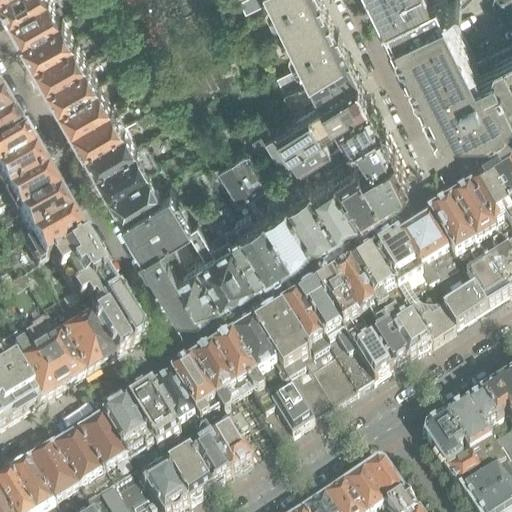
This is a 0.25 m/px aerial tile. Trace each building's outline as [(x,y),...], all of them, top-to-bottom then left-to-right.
[(0,0),(0,1),(10,19),(42,0),(0,0)] [(51,0),(42,0),(10,19),(18,32),(17,32),(22,41),(23,40),(62,17),(51,0)] [(327,11),(321,0),(239,0),(245,12),(265,3),(281,34),(327,11)] [(375,0),(383,16),(414,0),(375,0)] [(511,0),(414,0),(383,16),(398,47),(405,60),(411,74),(418,88),(432,116),(449,151),(455,152),(490,130),(511,115),(511,0)] [(308,81),(349,55),(327,11),(281,34),(297,66),(305,81),(305,82),(308,81)] [(35,62),(75,39),(63,17),(62,17),(23,40),(35,62)] [(127,37),(123,29),(114,34),(119,42),(127,37)] [(47,83),(87,60),(75,39),(35,62),(47,83)] [(132,63),(127,55),(121,58),(126,66),(132,63)] [(296,115),(360,77),(349,55),(308,81),(305,82),(305,81),(297,66),(276,76),(296,115)] [(59,105),(99,82),(87,60),(47,83),(59,105)] [(322,128),(334,120),(370,97),(360,77),(296,115),(277,127),(301,165),(317,155),(322,151),(331,145),(322,128)] [(71,126),(111,103),(99,82),(59,105),(71,126)] [(390,139),(381,120),(370,97),(334,120),(347,139),(352,149),(354,151),(359,147),(364,154),(364,155),(390,139)] [(0,124),(12,118),(1,98),(0,98),(0,124)] [(85,149),(124,126),(111,103),(71,126),(85,149)] [(182,120),(176,109),(164,116),(170,126),(182,120)] [(0,153),(24,140),(12,118),(0,124),(0,153)] [(96,170),(137,148),(124,126),(85,149),(96,170)] [(289,175),(279,181),(315,239),(338,225),(301,165),(277,127),(254,141),(262,153),(271,146),(289,175)] [(382,197),(357,156),(347,163),(342,155),(352,149),(347,139),(342,138),(331,145),(322,151),(334,169),(360,211),(382,197)] [(408,175),(390,139),(364,155),(364,154),(359,158),(358,156),(357,156),(382,197),(406,183),(408,175)] [(0,174),(33,156),(24,140),(0,153),(0,174)] [(279,181),(278,180),(268,187),(251,159),(262,153),(254,141),(230,156),(232,159),(291,254),(315,239),(279,181)] [(145,143),(137,148),(96,170),(109,193),(149,170),(158,165),(145,143)] [(214,158),(209,149),(202,153),(207,162),(214,158)] [(360,211),(334,169),(327,174),(318,159),(319,158),(317,155),(301,165),(338,225),(360,211)] [(0,204),(46,179),(33,156),(0,174),(0,187),(4,196),(0,195),(0,204)] [(291,254),(232,159),(219,168),(246,210),(236,216),(234,217),(266,269),(291,254)] [(122,216),(162,192),(149,170),(109,193),(122,216)] [(511,173),(492,186),(511,218),(511,173)] [(18,222),(58,200),(46,179),(0,204),(0,215),(11,209),(18,222)] [(511,235),(511,218),(492,186),(471,198),(499,244),(511,235)] [(188,225),(197,219),(204,215),(203,214),(210,209),(184,202),(181,204),(170,187),(162,192),(122,216),(125,220),(144,252),(162,241),(171,235),(188,225)] [(480,259),(481,258),(492,251),(500,263),(489,270),(487,271),(508,305),(511,302),(511,265),(499,244),(471,198),(451,211),(478,255),(480,259)] [(30,244),(70,221),(58,200),(18,222),(30,244)] [(266,269),(234,217),(236,216),(226,200),(215,207),(222,220),(226,227),(229,232),(257,276),(266,269)] [(478,255),(451,211),(430,224),(457,268),(478,255)] [(240,286),(213,243),(210,238),(197,219),(188,225),(205,252),(197,257),(222,297),(240,286)] [(50,262),(82,243),(70,221),(30,244),(25,247),(38,269),(50,262)] [(475,298),(457,268),(430,224),(398,243),(429,295),(442,314),(444,317),(475,298)] [(257,276),(229,232),(213,243),(240,286),(257,276)] [(222,297),(197,257),(188,262),(171,235),(162,241),(169,253),(203,309),(222,297)] [(511,235),(499,244),(511,265),(511,235)] [(203,309),(169,253),(162,241),(144,252),(184,316),(186,319),(203,309)] [(106,281),(82,243),(50,262),(77,305),(85,300),(89,307),(92,305),(100,316),(120,303),(116,297),(115,297),(105,281),(106,281)] [(429,295),(398,243),(375,258),(411,317),(419,312),(414,303),(420,299),(421,301),(429,295)] [(508,305),(487,271),(489,270),(481,258),(480,259),(478,255),(457,268),(475,298),(488,318),(508,305)] [(411,317),(375,258),(352,273),(390,335),(413,320),(411,317)] [(352,273),(334,284),(366,338),(372,347),(390,335),(352,273)] [(366,338),(334,284),(315,296),(349,349),(366,338)] [(349,349),(315,296),(298,306),(299,306),(333,360),(359,400),(375,390),(349,349)] [(475,298),(444,317),(456,338),(488,318),(475,298)] [(142,339),(120,303),(100,316),(89,323),(114,364),(139,349),(142,339)] [(316,370),(333,360),(299,306),(282,316),(281,317),(316,370)] [(419,328),(434,352),(456,338),(444,317),(441,318),(439,314),(435,315),(430,315),(424,315),(419,312),(411,317),(413,320),(414,321),(415,321),(419,328)] [(99,374),(64,318),(61,314),(47,323),(46,324),(83,383),(83,384),(99,374)] [(114,364),(89,323),(84,316),(70,325),(65,317),(64,318),(99,374),(114,364)] [(316,370),(281,317),(255,333),(289,387),(316,370)] [(83,383),(46,324),(47,323),(45,320),(29,330),(31,335),(68,393),(83,383)] [(434,352),(419,328),(415,321),(414,321),(413,320),(390,335),(410,368),(417,363),(417,362),(432,353),(433,353),(434,352)] [(289,387),(255,333),(233,346),(255,382),(272,410),(294,396),(289,387)] [(68,393),(31,335),(24,340),(35,357),(27,361),(26,362),(52,403),(68,393)] [(410,368),(390,335),(372,347),(392,379),(410,368)] [(392,379),(372,347),(366,338),(349,349),(375,390),(392,379)] [(0,435),(3,434),(36,413),(38,412),(52,403),(26,362),(27,361),(14,340),(6,345),(0,348),(0,435)] [(272,410),(255,382),(233,346),(214,359),(244,407),(255,401),(254,405),(264,419),(259,423),(278,453),(293,443),(272,410)] [(244,407),(214,359),(193,371),(238,442),(249,435),(237,417),(234,414),(244,407)] [(333,360),(316,370),(289,387),(294,396),(314,429),(359,400),(333,360)] [(238,442),(193,371),(173,384),(198,423),(235,482),(254,469),(238,442)] [(198,423),(173,384),(153,396),(178,435),(193,426),(198,423)] [(511,386),(484,404),(497,428),(508,421),(511,427),(511,386)] [(190,456),(178,435),(153,396),(130,411),(164,467),(174,461),(179,468),(169,474),(167,475),(189,511),(215,495),(193,460),(184,465),(182,461),(190,456)] [(314,429),(294,396),(272,410),(293,443),(314,429)] [(497,428),(484,404),(483,404),(468,414),(446,428),(465,456),(469,463),(492,448),(484,437),(497,428)] [(169,474),(164,467),(130,411),(103,427),(157,511),(189,511),(167,475),(169,474)] [(235,482),(198,423),(193,426),(202,441),(201,448),(204,452),(193,460),(215,495),(235,482)] [(157,511),(103,427),(79,442),(122,511),(157,511)] [(465,456),(446,428),(440,431),(429,439),(427,441),(426,444),(426,447),(447,477),(463,467),(459,460),(465,456)] [(122,511),(79,442),(55,457),(54,458),(87,511),(122,511)] [(462,499),(511,469),(511,452),(504,457),(503,455),(498,457),(492,448),(469,463),(463,467),(447,477),(462,499)] [(87,511),(54,458),(29,474),(53,511),(87,511)] [(412,511),(407,504),(386,472),(384,470),(381,469),(378,470),(342,494),(353,511),(412,511)] [(511,511),(511,469),(462,499),(462,500),(468,507),(471,511),(511,511)] [(53,511),(29,474),(11,485),(27,511),(53,511)] [(27,511),(11,485),(0,491),(0,507),(3,511),(27,511)] [(353,511),(342,494),(326,505),(330,511),(353,511)]
